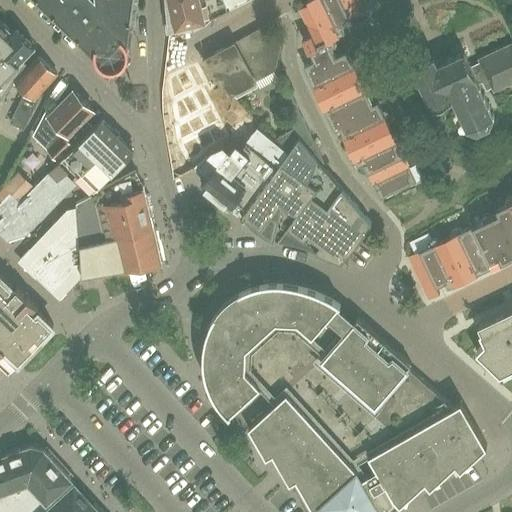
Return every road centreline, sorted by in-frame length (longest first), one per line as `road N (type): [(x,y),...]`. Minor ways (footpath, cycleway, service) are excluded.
road 1 (residential): [(363,295),(392,251),(391,235),(335,160),(291,69),(289,32),(274,0)]
road 2 (residential): [(0,434),(95,335),(185,270)]
road 3 (residential): [(154,130),(15,0)]
road 4 (residential): [(185,270),(289,259),(340,277),(363,295)]
road 5 (residential): [(511,432),(401,327)]
road 6 (residential): [(185,270),(154,130)]
road 7 (residential): [(155,66),(273,0)]
road 8 (residential): [(401,327),(511,275)]
